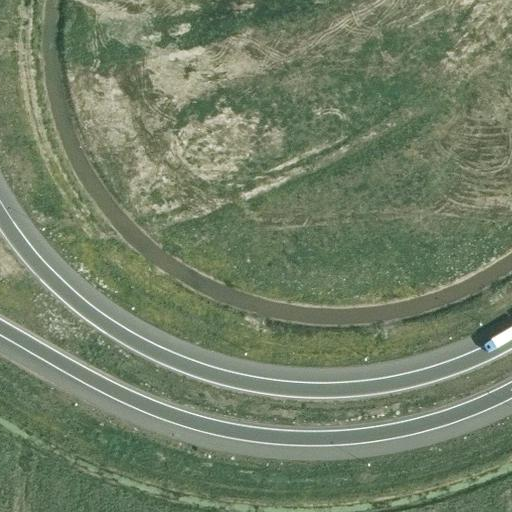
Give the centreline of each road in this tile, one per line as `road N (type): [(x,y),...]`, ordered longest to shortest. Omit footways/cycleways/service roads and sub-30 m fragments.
road 1 (motorway): [(511,339),(387,385),(309,390),(226,377),(118,332),(55,285),(0,218)]
road 2 (motorway): [(0,325),(160,410),(279,436),(407,426),(511,388)]
